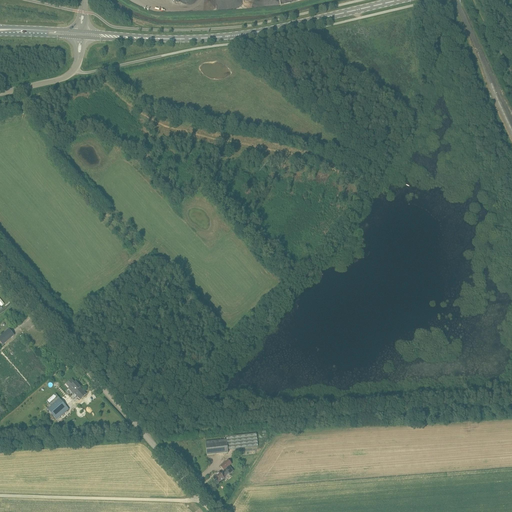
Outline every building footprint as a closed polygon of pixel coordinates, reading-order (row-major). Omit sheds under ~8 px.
[(0,341),(3,345),(11,338),(15,335),(9,329),(0,336),(0,341)] [(0,399),(7,407),(50,369),(20,335),(0,353),(0,399)] [(76,382),(71,386),(76,391),(74,392),(78,396),(84,391),(80,388),(81,387),(76,382)] [(60,398),(51,407),(46,411),(55,421),(57,419),(57,420),(69,409),(60,398)] [(256,433),(226,437),(227,439),(228,450),(258,447),(256,433)] [(228,450),(227,439),(205,442),(207,455),(228,453),(228,450)] [(220,466),(224,471),(232,464),(228,460),(220,466)] [(220,473),(213,479),(217,484),(224,478),(226,476),(229,473),(230,474),(234,471),(229,466),(224,471),(220,473)]
